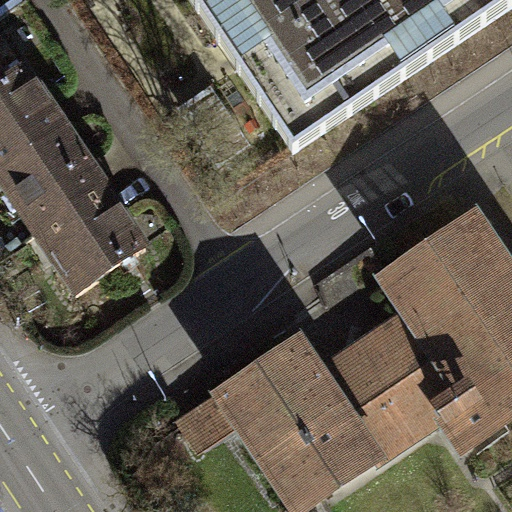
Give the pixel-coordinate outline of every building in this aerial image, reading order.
[(511,0),(183,0),(285,153),(511,2),(511,0)] [(0,173),(63,130),(22,71),(0,86),(0,173)] [(0,179),(37,234),(103,188),(63,130),(0,173),(0,179)] [(80,297),(146,252),(103,188),(37,234),(80,297)] [(291,348),(215,397),(288,511),(289,511),(435,418),(455,449),(511,412),(511,297),(467,228),(381,283),(404,319),(311,378),(291,348)]
